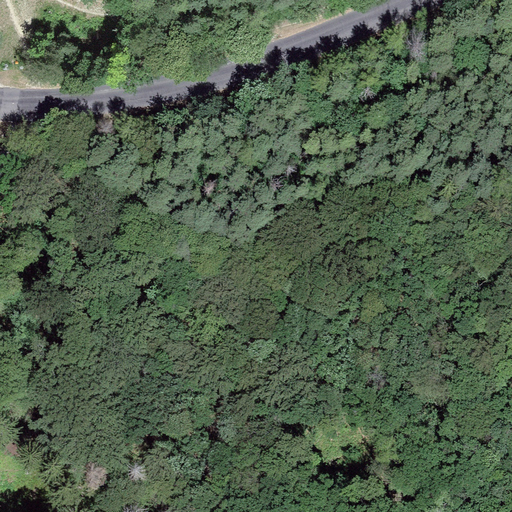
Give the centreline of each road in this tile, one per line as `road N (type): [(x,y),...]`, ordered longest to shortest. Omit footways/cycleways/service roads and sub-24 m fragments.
road 1 (tertiary): [(417,0),(217,76),(121,97),(0,105)]
road 2 (track): [(14,0),(36,106),(0,168)]
